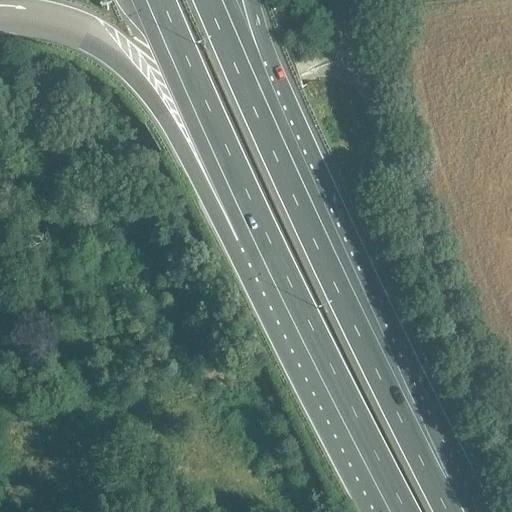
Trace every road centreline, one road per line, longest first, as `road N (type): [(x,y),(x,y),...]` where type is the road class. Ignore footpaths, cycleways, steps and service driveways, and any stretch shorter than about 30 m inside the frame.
road 1 (motorway): [(454,511),(237,55)]
road 2 (unclassified): [(511,444),(407,230),(368,119),(341,0)]
road 3 (motorway): [(0,16),(42,19),(116,58),(191,167),(256,231)]
road 4 (motorway): [(256,231),(398,511)]
road 5 (motorway): [(154,0),(256,231)]
